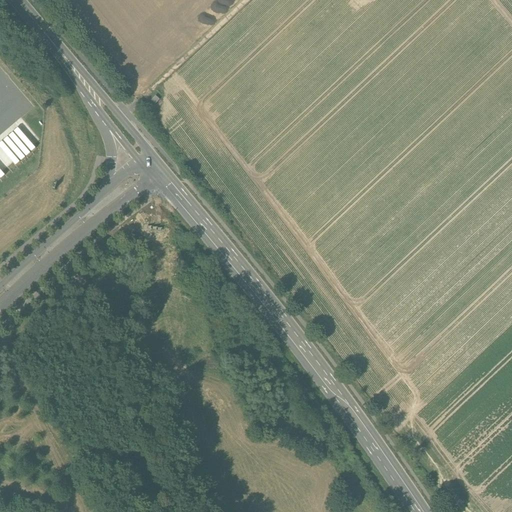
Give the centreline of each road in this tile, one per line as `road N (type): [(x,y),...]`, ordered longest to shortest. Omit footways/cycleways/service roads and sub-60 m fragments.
road 1 (secondary): [(151,163),(340,397),(416,511)]
road 2 (unclassified): [(0,306),(135,190),(151,163)]
road 3 (track): [(115,121),(244,0)]
road 4 (track): [(7,324),(15,379),(61,451),(84,471)]
road 5 (unclassified): [(108,185),(0,284)]
road 6 (secondary): [(15,0),(101,105)]
